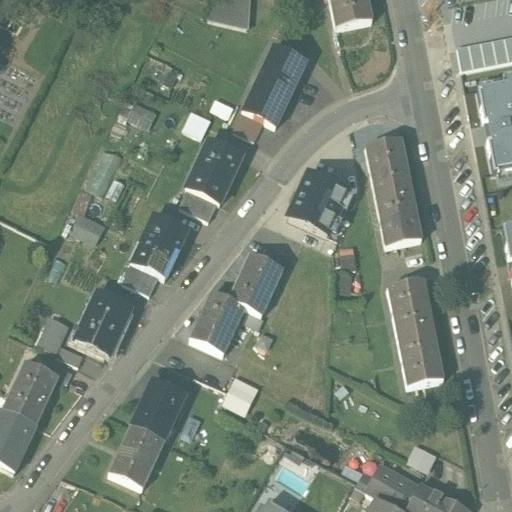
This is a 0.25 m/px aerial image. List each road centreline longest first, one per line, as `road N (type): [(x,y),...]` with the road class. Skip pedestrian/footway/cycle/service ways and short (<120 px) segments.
road 1 (residential): [(423,95),(362,111),(317,135),(13,511)]
road 2 (residential): [(509,511),(423,95)]
